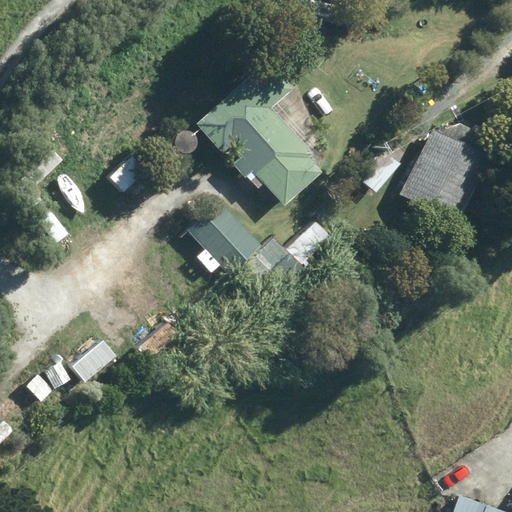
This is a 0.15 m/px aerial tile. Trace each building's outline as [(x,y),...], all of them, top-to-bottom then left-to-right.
[(313,158),(265,108),(294,80),(268,53),(240,79),(231,70),(187,112),(271,199),(313,158)] [(477,142),(421,118),(390,187),(446,212),(477,142)] [(42,149),(0,186),(0,191),(48,243),(71,221),(34,181),(56,160),(68,174),(82,162),(50,127),(34,141),(42,149)] [(148,163),(136,149),(102,178),(114,193),(148,163)] [(265,221),(252,233),(216,193),(182,223),(199,242),(192,249),(207,266),(215,259),(221,266),(229,258),(250,282),(280,255),(290,266),(328,232),(309,210),(279,237),(265,221)] [(189,255),(171,236),(147,258),(157,269),(179,293),(190,305),(214,283),(203,270),(189,255)] [(154,316),(179,293),(157,269),(132,292),(137,296),(154,316)] [(127,343),(141,358),(169,332),(154,316),(137,296),(103,326),(123,348),(127,343)] [(109,353),(95,336),(61,364),(76,381),(109,353)] [(35,401),(63,376),(48,359),(20,385),(35,401)] [(511,488),(502,503),(511,510),(511,488)] [(498,511),(499,510),(450,493),(444,510),(448,511),(498,511)]
